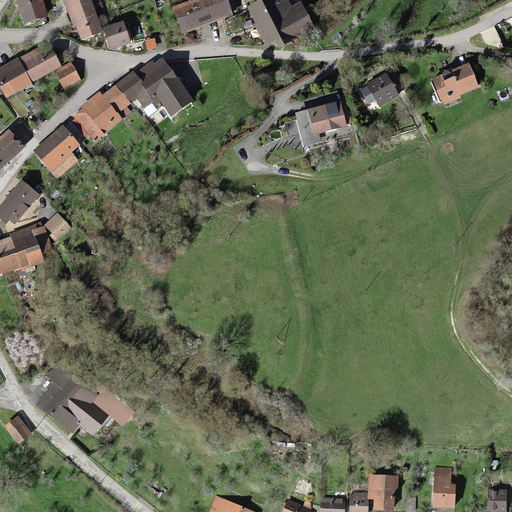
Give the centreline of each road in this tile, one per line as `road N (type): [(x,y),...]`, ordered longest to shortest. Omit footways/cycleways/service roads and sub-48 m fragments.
road 1 (track): [(337,59),(283,96),(249,139),(250,156),(274,171),(336,178),(423,144),(431,146),(458,207)]
road 2 (residential): [(108,75),(168,55),(337,59),(453,39)]
road 3 (track): [(511,395),(453,329),(464,246),(458,207)]
road 4 (residential): [(0,185),(108,75)]
